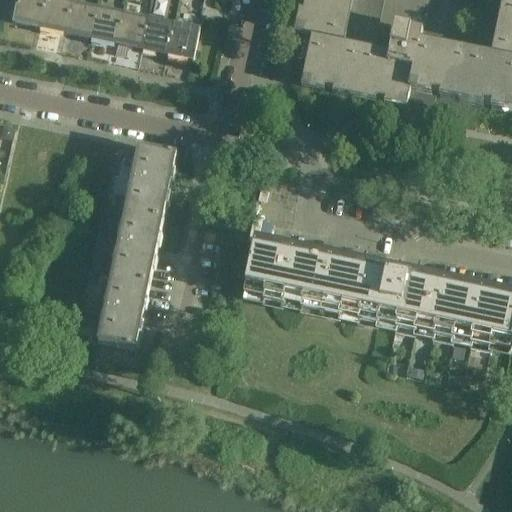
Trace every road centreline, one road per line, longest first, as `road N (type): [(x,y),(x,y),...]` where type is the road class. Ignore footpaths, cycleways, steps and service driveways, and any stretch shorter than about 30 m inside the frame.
road 1 (residential): [(159,368),(209,138)]
road 2 (residential): [(209,138),(0,95)]
road 3 (residential): [(306,224),(314,175),(305,151),(209,138)]
road 4 (residential): [(209,138),(229,112),(255,0)]
